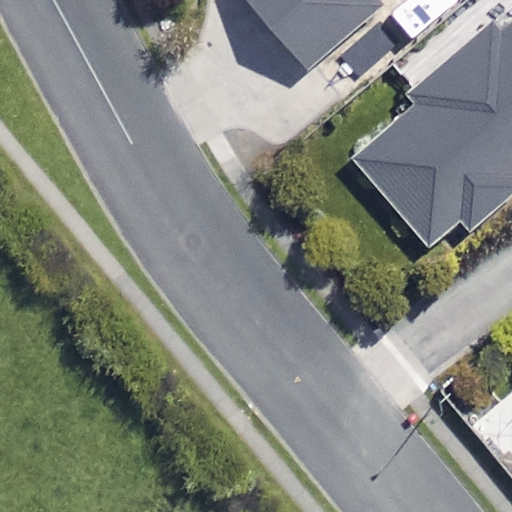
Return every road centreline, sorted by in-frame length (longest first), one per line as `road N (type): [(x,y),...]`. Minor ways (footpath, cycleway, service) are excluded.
road 1 (residential): [(53,0),(192,242),(332,417)]
road 2 (residential): [(511,270),(332,417)]
road 3 (residential): [(332,417),(411,511)]
